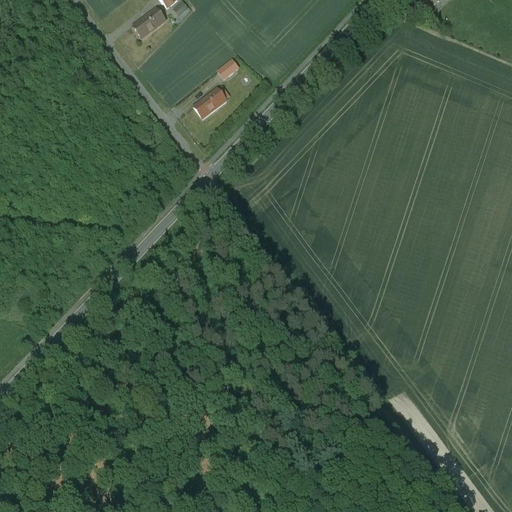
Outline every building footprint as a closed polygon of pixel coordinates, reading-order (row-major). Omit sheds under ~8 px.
[(173,5),(169,0),(161,0),(160,1),(159,2),(162,6),(166,11),(173,5)] [(414,0),(428,13),(440,0),(414,0)] [(182,5),(176,10),(181,15),(187,11),(182,5)] [(156,11),(132,29),(141,41),(165,24),(156,11)] [(230,69),(221,76),(225,81),(234,74),(230,69)] [(216,92),(194,109),(193,109),(202,122),(203,121),(202,121),(225,104),(216,92)]
